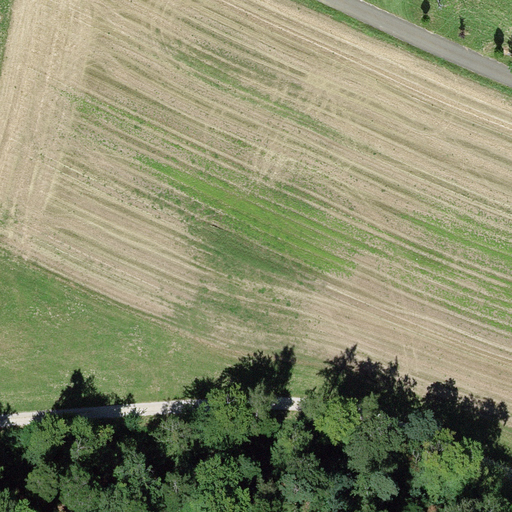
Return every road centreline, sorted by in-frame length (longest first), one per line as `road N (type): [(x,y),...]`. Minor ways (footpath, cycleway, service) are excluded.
road 1 (track): [(511,473),(347,414),(267,403),(0,423)]
road 2 (unclassified): [(326,0),(511,78)]
